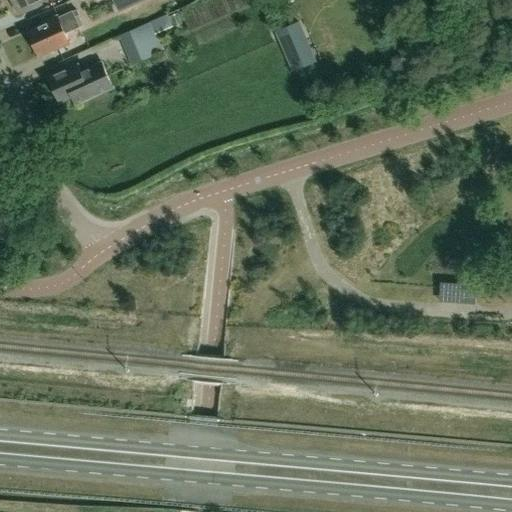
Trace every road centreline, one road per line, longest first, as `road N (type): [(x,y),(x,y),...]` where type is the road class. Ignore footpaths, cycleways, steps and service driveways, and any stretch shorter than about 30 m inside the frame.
road 1 (primary): [(0,458),(511,508)]
road 2 (primary): [(511,479),(0,429)]
road 3 (residential): [(227,189),(104,250),(47,186),(0,87)]
road 4 (residential): [(227,189),(511,103)]
